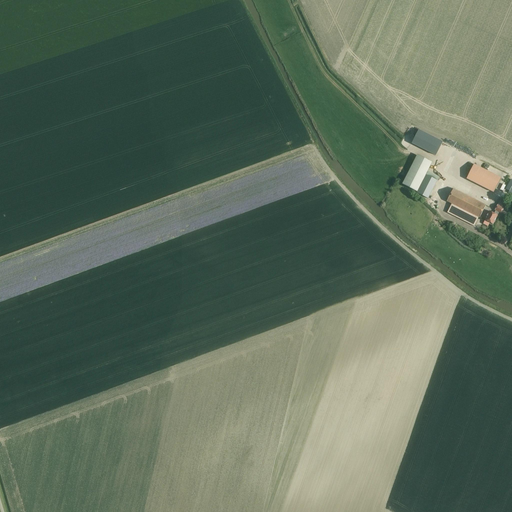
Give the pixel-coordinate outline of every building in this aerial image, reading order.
[(418,130),(411,143),(435,155),(442,142),(418,130)] [(403,184),(418,191),(432,163),(417,156),(403,184)] [(474,164),(466,179),(494,192),(501,178),(474,164)] [(427,199),(437,180),(426,175),(417,194),(427,199)] [(474,227),(479,218),(486,206),(453,189),(447,202),(452,204),(447,213),(474,227)] [(498,205),(495,210),(496,211),(494,214),(489,211),(485,220),(493,224),(499,212),(501,213),(503,208),(498,205)]
